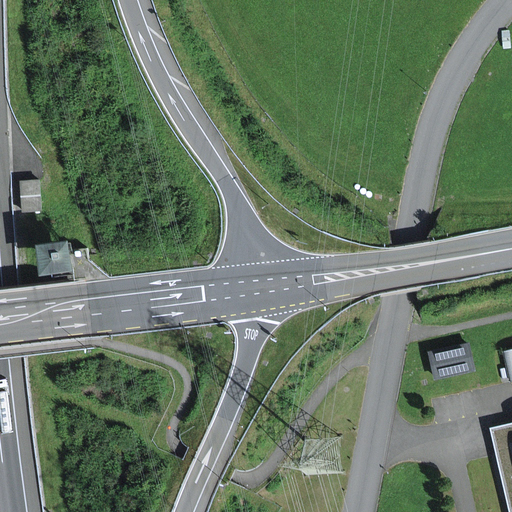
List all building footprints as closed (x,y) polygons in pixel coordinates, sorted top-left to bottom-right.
[(40,180),(19,181),(21,213),(41,212),(40,180)] [(66,241),(35,245),(38,277),(70,274),(66,241)] [(464,351),(431,358),(436,383),(469,375),(464,351)] [(511,353),(502,355),(508,386),(511,385),(511,353)] [(511,511),(511,426),(491,431),(509,511),(511,511)]
